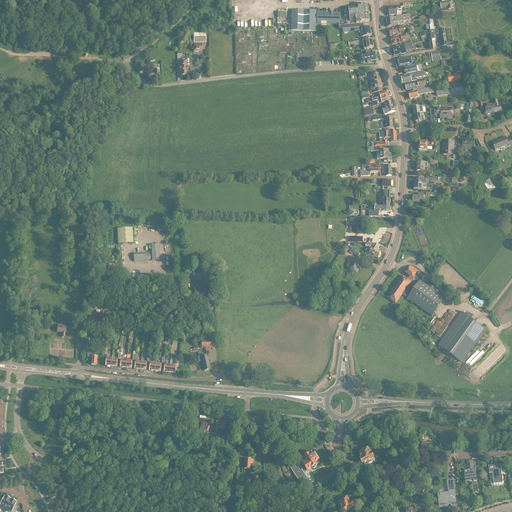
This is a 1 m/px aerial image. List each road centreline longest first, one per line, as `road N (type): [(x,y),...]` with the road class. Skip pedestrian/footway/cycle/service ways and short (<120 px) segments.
road 1 (secondary): [(22,368),(325,400)]
road 2 (unclassified): [(387,65),(155,85),(123,61)]
road 3 (secondary): [(342,386),(349,321),(397,236),(403,131)]
road 4 (secondary): [(357,400),(511,403)]
road 5 (unknown): [(123,61),(69,67),(36,95),(0,101)]
